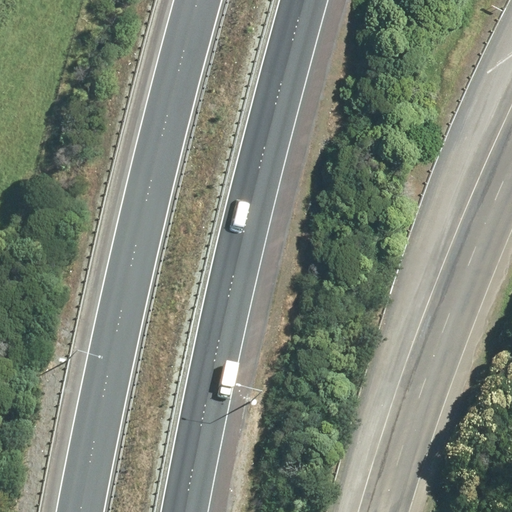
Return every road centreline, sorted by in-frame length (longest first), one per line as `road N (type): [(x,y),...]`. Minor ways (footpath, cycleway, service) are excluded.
road 1 (motorway): [(305,0),(234,263),(183,511)]
road 2 (motorway): [(82,511),(123,298),(200,0)]
road 3 (secondary): [(388,511),(416,411),(511,165)]
